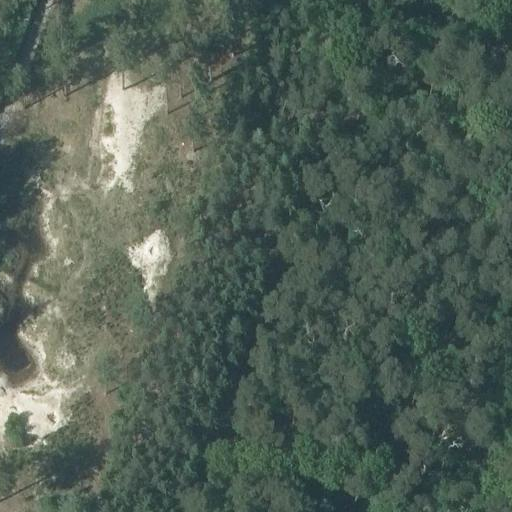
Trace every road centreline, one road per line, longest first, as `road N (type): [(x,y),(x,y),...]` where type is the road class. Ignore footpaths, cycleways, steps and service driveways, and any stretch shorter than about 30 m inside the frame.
road 1 (track): [(511,58),(374,29),(300,0)]
road 2 (unclassified): [(45,0),(0,121)]
